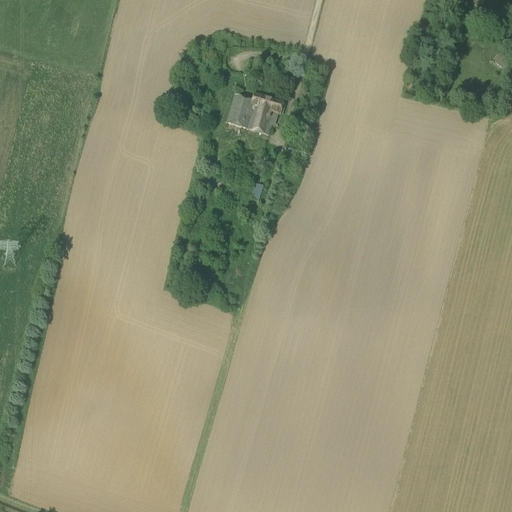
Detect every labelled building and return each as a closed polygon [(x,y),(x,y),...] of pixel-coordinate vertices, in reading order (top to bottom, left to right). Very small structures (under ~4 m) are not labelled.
[(501,56),(494,64),(504,71),(510,64),(501,56)] [(252,100),(235,95),(226,125),(268,137),(271,125),(273,126),(276,115),(279,116),(282,104),(253,95),(252,100)] [(297,157),(299,149),(286,146),(284,153),(297,157)] [(262,148),(258,157),(271,162),(274,153),(262,148)] [(250,188),(248,198),(251,199),(260,201),(264,187),(256,185),(255,189),(250,187),(250,188)]
